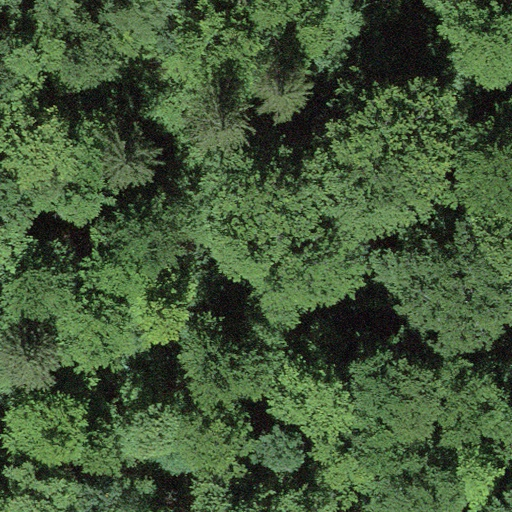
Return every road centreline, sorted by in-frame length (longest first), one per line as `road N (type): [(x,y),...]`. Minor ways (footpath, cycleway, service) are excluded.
road 1 (trunk): [(511,211),(0,501)]
road 2 (track): [(511,15),(252,180),(0,271)]
